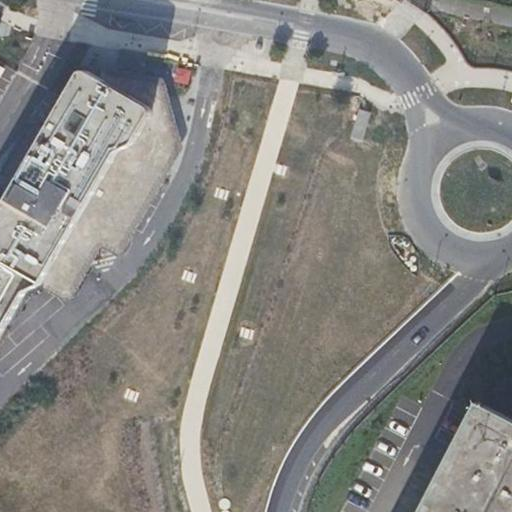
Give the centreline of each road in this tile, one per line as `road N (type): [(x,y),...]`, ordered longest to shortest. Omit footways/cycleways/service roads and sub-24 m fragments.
road 1 (unclassified): [(140,0),(363,39),(404,74),(439,133)]
road 2 (motorway): [(278,511),(325,422),(490,261)]
road 3 (unclassified): [(439,133),(410,173),(415,222),(448,254),(490,261)]
